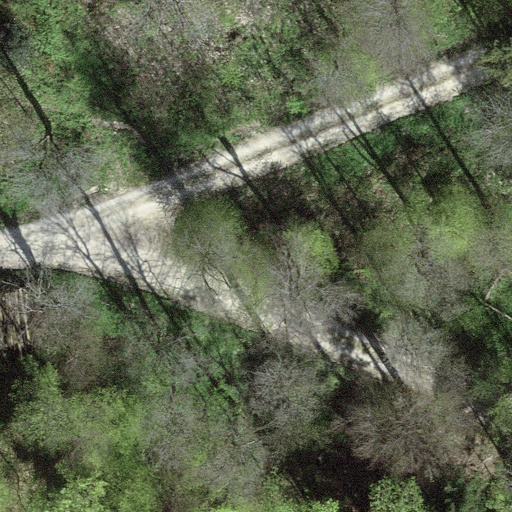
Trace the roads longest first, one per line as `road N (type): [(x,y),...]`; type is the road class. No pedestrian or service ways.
road 1 (track): [(0,253),(85,233),(511,50)]
road 2 (track): [(511,415),(85,233)]
